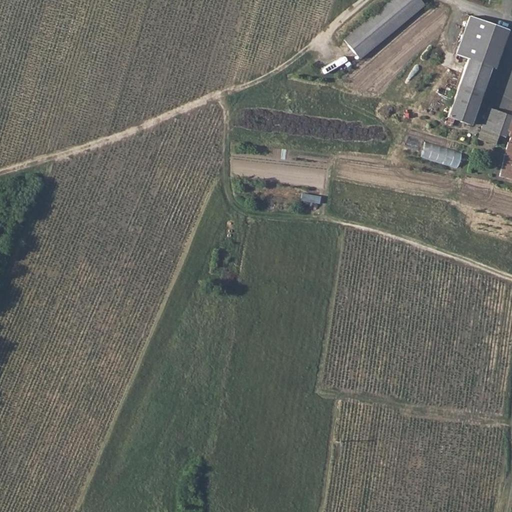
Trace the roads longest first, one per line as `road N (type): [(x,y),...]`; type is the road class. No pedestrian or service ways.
road 1 (track): [(365,0),(276,72),(0,176)]
road 2 (track): [(224,97),(226,185),(247,215),(378,230),(511,277)]
